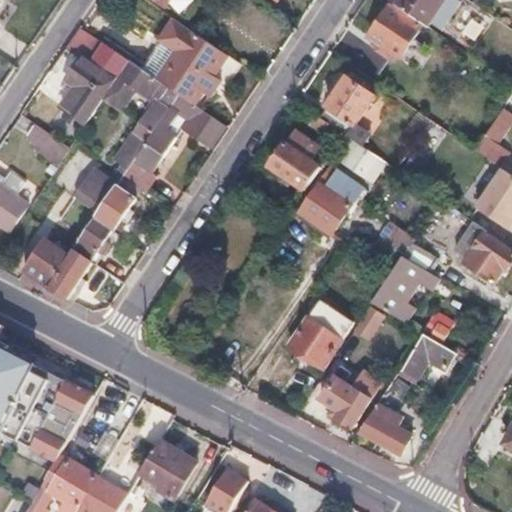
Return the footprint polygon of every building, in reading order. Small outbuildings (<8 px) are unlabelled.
[(448,0),(396,0),(395,4),(431,28),(448,0)] [(390,7),(371,37),(383,45),(396,53),(402,58),(414,39),(418,33),(421,28),(390,7)] [(160,41),(176,50),(157,79),(180,94),(198,106),(230,56),(174,19),(160,41)] [(87,32),(80,27),(76,33),(84,38),(87,32)] [(424,37),(418,33),(414,39),(420,42),(424,37)] [(91,58),(83,53),(65,83),(72,87),(60,106),(88,124),(104,98),(119,75),(129,60),(102,42),(91,58)] [(383,45),(379,50),(392,58),(396,53),(383,45)] [(129,60),(119,75),(138,88),(146,93),(170,109),(180,94),(157,79),(129,60)] [(138,88),(119,75),(104,98),(123,111),(138,88)] [(376,96),(349,77),(329,108),(356,125),(376,96)] [(146,93),(142,99),(154,107),(166,114),(170,109),(146,93)] [(166,114),(145,145),(134,162),(153,174),(183,128),(212,147),(226,125),(198,106),(180,94),(170,109),(166,114)] [(166,114),(154,107),(133,138),(145,145),(166,114)] [(329,108),(323,118),(331,124),(339,129),(347,135),(349,136),(356,125),(329,108)] [(511,126),(511,115),(505,111),(476,153),(489,163),(511,126)] [(317,114),(311,125),(325,134),(327,131),(331,124),(323,118),(317,114)] [(339,129),(331,124),(327,131),(335,136),(339,129)] [(349,136),(353,139),(363,146),(378,155),(382,157),(387,148),(389,146),(356,125),(349,136)] [(46,129),(38,143),(63,160),(72,146),(46,129)] [(298,132),(289,145),(314,162),(322,149),(298,132)] [(133,138),(130,136),(117,156),(131,166),(134,162),(145,145),(133,138)] [(363,146),(353,139),(342,156),(353,163),(363,146)] [(289,145),(288,144),(273,168),(308,192),(324,168),(314,162),(289,145)] [(378,155),(363,146),(353,163),(367,172),(378,155)] [(397,154),(387,148),(382,157),(379,161),(386,165),(389,167),(397,154)] [(382,157),(378,155),(367,172),(370,175),(379,161),(382,157)] [(386,165),(379,161),(370,175),(369,178),(376,182),(386,165)] [(131,166),(124,177),(143,189),(147,192),(157,177),(153,174),(134,162),(131,166)] [(342,172),(336,180),(330,189),(352,204),(363,187),(342,172)] [(511,178),(503,172),(476,210),(511,234),(511,178)] [(47,184),(35,176),(26,190),(32,194),(26,203),(28,204),(32,206),(47,184)] [(336,180),(330,176),(324,185),(330,189),(336,180)] [(124,177),(118,185),(137,198),(143,189),(124,177)] [(0,222),(11,229),(28,204),(26,203),(0,185),(0,222)] [(137,198),(118,185),(99,213),(96,218),(115,231),(137,198)] [(330,189),(324,185),(305,214),(334,234),(352,204),(330,189)] [(76,197),(68,209),(92,224),(96,218),(99,213),(76,197)] [(96,218),(92,224),(81,240),(100,253),(115,231),(96,218)] [(397,242),(404,229),(389,221),(382,234),(397,242)] [(474,225),(456,252),(468,260),(464,267),(494,286),(498,279),(503,271),(507,274),(511,266),(511,254),(485,236),(487,234),(474,225)] [(46,240),(38,253),(61,270),(70,257),(46,240)] [(100,253),(81,240),(75,250),(94,263),(100,253)] [(414,246),(404,260),(429,275),(437,262),(414,246)] [(70,257),(61,270),(50,286),(49,289),(69,300),(83,279),(94,263),(75,250),(70,257)] [(38,253),(26,269),(50,286),(61,270),(38,253)] [(390,281),(394,283),(377,309),(406,326),(411,317),(401,311),(412,296),(421,283),(430,288),(436,279),(429,275),(404,260),(393,278),(390,281)] [(89,282),(83,279),(69,300),(75,303),(89,282)] [(371,310),(366,318),(384,329),(388,322),(371,310)] [(344,343),(311,321),(292,349),(308,361),(324,372),(344,343)] [(448,332),(438,327),(432,336),(442,342),(448,332)] [(439,345),(427,339),(404,374),(416,381),(427,363),(439,345)] [(0,432),(55,461),(86,407),(0,357),(0,432)] [(338,382),(322,402),(340,415),(336,422),(344,427),(353,433),(371,405),(338,382)] [(446,392),(432,383),(425,394),(440,402),(446,392)] [(400,417),(382,405),(364,433),(384,446),(403,458),(415,440),(394,426),(400,417)] [(189,458),(159,440),(139,474),(158,485),(156,488),(167,495),(189,458)] [(82,468),(68,460),(49,492),(65,501),(59,511),(75,511),(96,476),(82,468)] [(117,511),(127,495),(96,476),(75,511),(117,511)] [(134,484),(127,495),(117,511),(128,511),(142,489),(134,484)] [(36,496),(26,511),(40,511),(46,501),(36,496)] [(275,511),(267,507),(255,499),(247,511),(282,511),(281,511),(275,511)]
